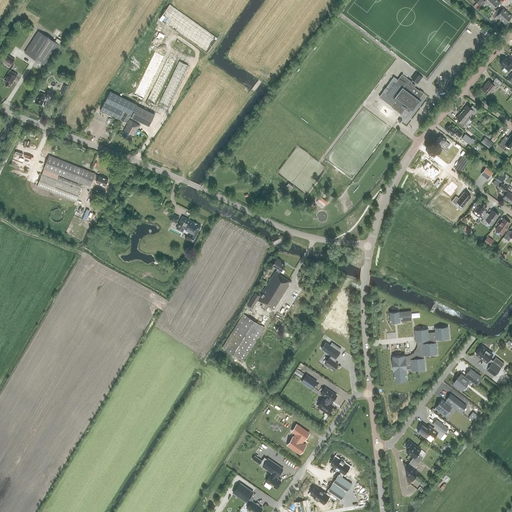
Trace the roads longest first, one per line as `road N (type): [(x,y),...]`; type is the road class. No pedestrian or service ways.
road 1 (unclassified): [(368,247),(291,232),(0,110)]
road 2 (tertiary): [(368,247),(417,142),(464,90)]
road 3 (residential): [(369,393),(350,402),(274,511)]
road 4 (residential): [(374,446),(391,442),(469,339)]
road 5 (tertiary): [(369,393),(362,309),(368,247)]
